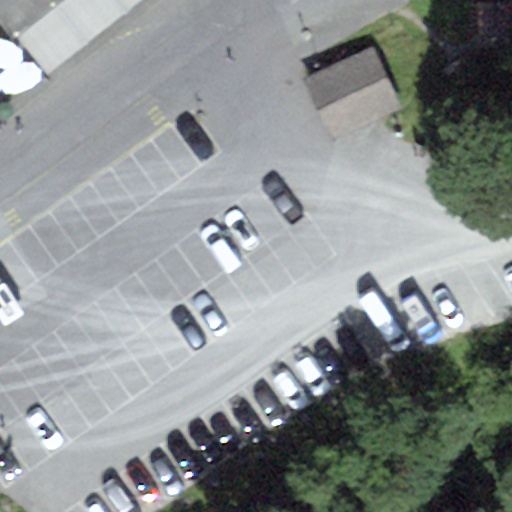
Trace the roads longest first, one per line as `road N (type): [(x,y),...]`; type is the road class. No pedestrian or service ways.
road 1 (tertiary): [(200,8),(0,166)]
road 2 (track): [(511,236),(369,247)]
